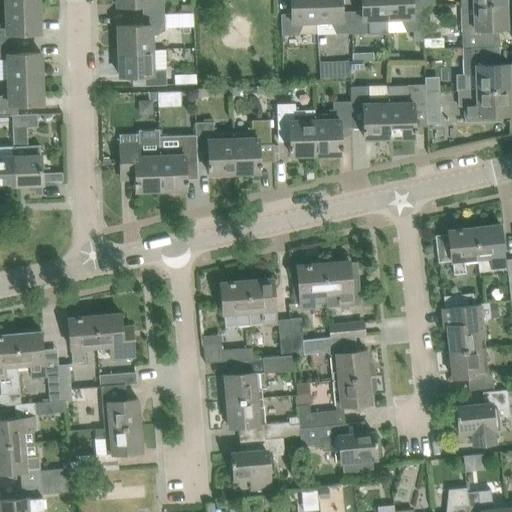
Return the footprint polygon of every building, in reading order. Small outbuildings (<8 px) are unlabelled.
[(117,0),(118,3),(143,2),(143,14),(164,13),(163,0),(117,0)] [(280,14),(281,35),(298,35),(304,21),(316,20),(315,0),(290,0),(291,14),(280,14)] [(340,0),(315,0),(316,20),(329,20),(336,33),(352,33),(351,11),(341,12),(340,0)] [(361,0),(362,11),(351,11),(352,33),(368,32),(374,18),(387,18),(386,0),(361,0)] [(411,0),(386,0),(387,18),(400,17),(406,31),(423,30),(422,9),(412,9),(411,0)] [(506,2),(461,4),(462,47),(493,46),(499,46),(498,28),(507,28),(506,2)] [(0,24),(0,43),(16,43),(15,33),(40,32),(40,7),(7,8),(7,21),(0,24)] [(118,26),(119,51),(152,49),(151,37),(165,30),(164,13),(143,14),(143,25),(118,26)] [(424,37),(424,48),(434,48),(434,37),(424,37)] [(16,43),(0,43),(0,62),(9,66),(9,78),(42,77),(41,52),(16,53),(16,43)] [(493,46),(462,47),(463,75),(476,75),(476,90),(509,89),(508,63),(494,64),(493,46)] [(152,49),(119,51),(120,76),(145,75),(145,85),(166,85),(166,72),(152,67),(152,49)] [(363,61),(350,62),(350,70),(363,69),(363,61)] [(320,63),(321,77),(351,76),(350,70),(350,62),(320,63)] [(174,75),(175,84),(196,83),(195,74),(174,75)] [(0,114),(18,114),(18,103),(43,103),(42,77),(9,78),(9,91),(0,95),(0,114)] [(425,84),(388,85),(388,97),(389,137),(414,137),(413,109),(426,109),(425,91),(425,84)] [(273,98),(273,85),(263,85),(263,92),(269,92),(269,98),(273,98)] [(351,86),(351,101),(351,111),(363,111),(364,138),(389,137),(388,97),(369,98),(368,86),(351,86)] [(458,105),(464,105),(465,122),(496,121),(495,114),(510,114),(509,89),(476,90),(458,90),(458,105)] [(438,91),(425,91),(426,109),(426,123),(439,123),(438,91)] [(334,114),(314,114),(315,154),(340,153),(340,126),(352,126),(351,111),(351,101),(333,102),(334,114)] [(315,154),(314,114),(314,110),(295,110),(295,103),(277,103),(277,128),(290,127),(290,155),(315,154)] [(12,114),(13,127),(27,126),(37,126),(37,113),(12,114)] [(252,132),(233,133),(234,173),(259,172),(259,165),(260,165),(260,161),(273,161),(272,143),(271,143),(270,120),(252,120),(252,132)] [(195,122),(196,137),(197,147),(208,146),(209,174),(234,173),(233,133),(214,133),(213,122),(195,122)] [(13,146),(14,156),(15,185),(42,184),(42,182),(41,173),(40,155),(39,144),(28,144),(27,126),(13,127),(13,145),(13,146)] [(139,133),(122,133),(123,164),(135,163),(136,190),(161,190),(159,150),(158,129),(139,130),(139,133)] [(173,149),(159,150),(161,190),(186,189),(185,162),(197,161),(197,147),(196,137),(173,137),(173,149)] [(0,185),(15,185),(14,156),(13,146),(0,146),(0,185)] [(62,172),(41,173),(42,182),(63,181),(62,172)] [(474,226),(477,257),(479,272),(504,269),(503,256),(502,244),(500,224),(474,226)] [(453,275),(466,273),(464,258),(477,257),(474,226),(448,229),(449,235),(437,236),(439,261),(452,260),(453,275)] [(326,293),(326,303),(327,308),(361,306),(357,262),(349,262),(349,260),(323,262),(326,293)] [(298,272),(291,273),(293,297),(295,297),(295,303),(301,303),(301,310),(314,309),(313,304),(326,303),(326,293),(323,262),(297,264),(298,272)] [(272,278),(246,280),(250,325),(275,323),(274,310),(272,278)] [(224,327),(237,326),(250,325),(246,280),(221,282),(224,327)] [(474,293),(444,296),(445,307),(475,304),(475,303),(474,293)] [(447,325),(444,326),(443,326),(443,327),(447,327),(450,351),(486,347),(485,339),(484,339),(482,322),(491,317),(489,302),(475,303),(475,304),(445,307),(447,325)] [(490,304),(492,316),(499,316),(498,304),(490,304)] [(119,312),(94,315),(96,346),(109,344),(111,359),(134,357),(132,337),(122,338),(119,312)] [(68,317),(70,337),(71,349),(72,362),(84,361),(83,347),(96,346),(94,315),(68,317)] [(301,318),(289,319),(292,353),(303,353),(302,340),(303,340),(301,318)] [(289,319),(278,320),(281,354),(292,353),(289,319)] [(329,326),(330,337),(354,335),(364,334),(363,323),(329,326)] [(40,332),(15,334),(17,364),(30,363),(31,377),(43,376),(42,363),(43,363),(40,332)] [(0,387),(1,394),(8,394),(20,393),(17,364),(15,334),(0,334),(0,387)] [(303,340),(302,340),(303,353),(327,351),(330,354),(333,380),(376,376),(376,375),(374,375),(373,361),(366,362),(365,352),(366,352),(366,350),(356,352),(354,335),(330,337),(303,340)] [(223,361),(235,360),(253,359),(252,347),(222,350),(223,361)] [(486,347),(450,351),(452,377),(466,375),(466,376),(468,376),(469,389),(494,387),(493,376),(488,373),(486,356),(486,347)] [(223,401),(263,398),(261,372),(294,369),(293,355),(253,359),(235,360),(236,374),(224,375),(224,376),(226,376),(227,388),(223,388),(224,401),(223,401)] [(69,363),(58,364),(58,370),(58,371),(61,400),(72,399),(71,388),(69,363)] [(58,371),(58,370),(47,371),(49,401),(61,400),(58,371)] [(135,372),(100,375),(101,386),(124,384),(136,383),(135,372)] [(298,405),(299,415),(300,428),(345,423),(343,405),(372,402),(371,401),(370,401),(369,391),(376,390),(374,376),(376,376),(333,380),(336,409),(328,410),(328,413),(310,414),(309,404),(298,405)] [(297,382),(300,403),(312,401),(309,380),(297,382)] [(94,428),(95,429),(140,425),(138,399),(125,400),(124,384),(101,386),(103,419),(104,427),(94,428)] [(484,404),(457,407),(458,414),(456,414),(456,419),(458,418),(460,431),(459,431),(459,433),(472,431),(473,444),(496,442),(494,429),(499,428),(498,416),(510,415),(507,389),(483,392),(484,404)] [(0,394),(0,405),(19,404),(20,404),(20,393),(8,394),(1,394),(0,394)] [(263,398),(223,401),(223,402),(225,402),(226,414),(229,414),(230,426),(229,426),(229,427),(253,425),(254,440),(258,440),(258,439),(283,437),(301,434),(300,428),(299,415),(288,417),(289,421),(265,423),(263,407),(263,398)] [(20,418),(0,420),(0,445),(23,444),(22,431),(37,430),(35,412),(65,410),(64,400),(20,404),(19,404),(20,418)] [(345,423),(300,428),(301,434),(302,444),(314,443),(314,446),(321,445),(321,449),(335,448),(336,462),(342,461),(343,472),(373,469),(372,458),(377,458),(377,457),(380,457),(379,441),(376,442),(376,439),(374,439),(373,432),(346,435),(345,423)] [(71,469),(70,469),(71,473),(118,469),(117,453),(142,451),(140,425),(95,429),(95,437),(105,437),(106,454),(79,456),(79,461),(71,462),(71,469)] [(258,439),(258,440),(259,451),(232,454),(233,460),(231,460),(231,465),(233,465),(234,477),(234,479),(251,477),(252,489),(270,488),(269,476),(274,475),(273,463),(278,462),(277,455),(284,454),(283,437),(258,439)] [(23,444),(0,445),(0,472),(27,470),(27,469),(40,468),(39,456),(24,457),(23,444)] [(70,469),(40,471),(41,483),(71,480),(70,473),(71,473),(70,469)] [(71,480),(41,483),(42,494),(72,491),(71,480)] [(319,488),(320,498),(330,497),(329,487),(319,488)] [(445,511),(469,511),(467,491),(466,487),(449,489),(445,511)] [(491,489),(467,491),(469,511),(506,511),(506,502),(492,504),(491,489)] [(0,500),(0,511),(29,511),(43,509),(42,497),(29,498),(0,500)]
